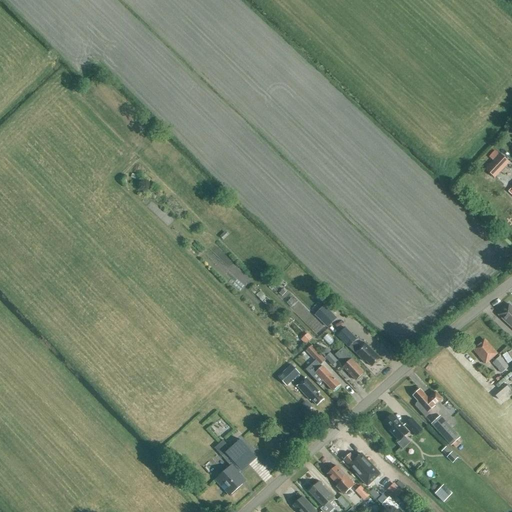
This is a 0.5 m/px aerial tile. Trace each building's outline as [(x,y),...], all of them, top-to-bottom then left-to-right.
[(510,163),(499,154),(494,151),(488,158),(493,161),(486,170),(495,178),(510,163)] [(511,307),(509,305),(499,315),(511,327),(511,325),(511,307)] [(314,315),(327,328),(337,318),(324,306),(314,315)] [(372,368),(381,359),(365,342),(360,347),(355,341),(357,339),(345,328),(337,336),(349,348),(355,353),(365,363),(366,361),(372,368)] [(301,338),(307,344),(314,337),(308,331),(301,338)] [(492,349),(484,341),(474,350),(481,358),(480,359),(485,365),(497,354),(492,349)] [(322,364),(326,360),(313,345),(306,350),(317,362),(310,369),(310,373),(313,376),(319,384),(323,380),(333,392),(340,385),(322,364)] [(356,381),(364,373),(355,364),(357,363),(343,348),(335,355),(345,365),(343,367),(356,381)] [(333,365),(338,360),(327,349),(322,354),(333,365)] [(501,373),(509,367),(500,356),(493,363),(501,373)] [(278,377),(287,387),(300,375),(291,365),(278,377)] [(324,400),(318,394),(319,393),(306,378),(297,386),(310,401),(311,400),(317,406),(324,400)] [(429,397),(421,389),(414,395),(419,401),(417,403),(418,404),(416,405),(426,417),(431,413),(429,411),(444,399),(437,390),(429,397)] [(402,426),(392,415),(385,422),(392,429),(389,431),(399,442),(408,433),(403,427),(402,426)] [(455,449),(462,443),(459,440),(460,438),(440,417),(432,425),(451,447),(453,446),(455,449)] [(417,436),(422,430),(412,419),(406,424),(417,436)] [(214,481),(229,497),(246,481),(239,474),(247,466),(241,459),(249,451),(240,442),(230,450),(229,448),(227,450),(224,448),(218,453),(230,467),(214,481)] [(451,453),(446,447),(441,452),(447,457),(446,458),(452,464),(458,458),(452,452),(451,453)] [(362,474),(367,469),(357,459),(356,459),(351,453),(344,460),(354,471),(357,469),(362,474)] [(343,495),(354,485),(337,466),(328,475),(338,486),(336,487),(343,495)] [(367,469),(362,474),(361,474),(368,483),(374,476),(367,469)] [(319,483),(309,492),(323,507),(320,509),(322,511),(330,511),(334,509),(330,504),(335,500),(319,483)] [(452,494),(443,485),(434,494),(443,503),(452,494)] [(364,500),(369,495),(361,486),(356,491),(364,500)] [(377,501),(381,497),(373,490),(369,494),(377,501)] [(341,496),(337,500),(345,510),(350,505),(341,496)] [(316,511),(303,497),(294,506),(299,511),(316,511)] [(388,511),(404,511),(389,497),(381,505),(388,511)]
